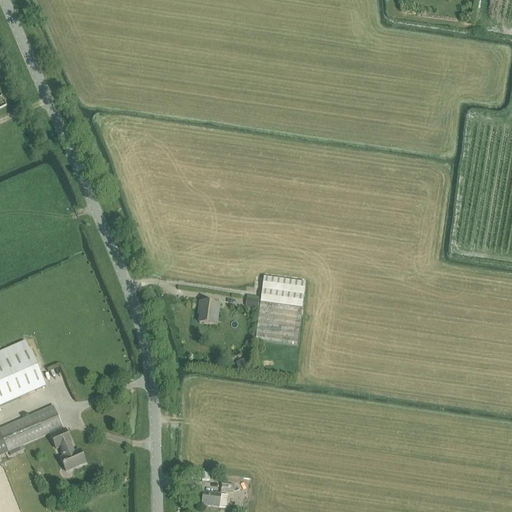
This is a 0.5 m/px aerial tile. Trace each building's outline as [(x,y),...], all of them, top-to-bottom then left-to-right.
[(264,278),(255,341),(297,347),(306,283),(264,278)] [(198,324),(216,326),(219,305),(199,303),(198,312),(200,312),(198,324)] [(0,352),(0,407),(45,387),(25,341),(0,352)] [(247,364),(238,368),(239,373),(249,369),(247,364)] [(0,456),(9,453),(50,436),(64,430),(54,406),(0,428),(0,456)] [(74,453),(64,430),(50,436),(56,449),(59,447),(64,457),(60,459),(66,472),(85,463),(80,451),(74,453)] [(203,492),(201,505),(218,507),(219,501),(231,503),(233,492),(232,492),(220,490),(211,488),(210,493),(203,492)]
